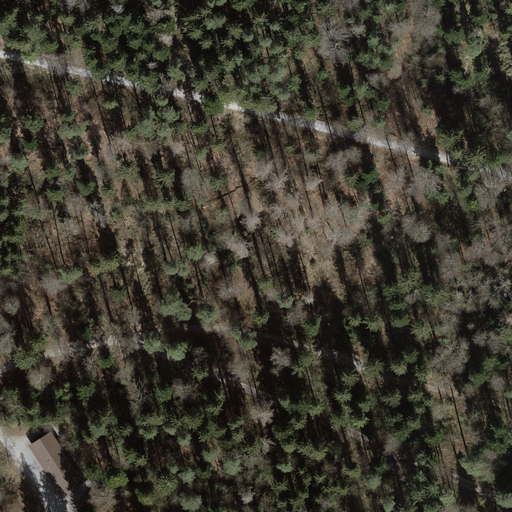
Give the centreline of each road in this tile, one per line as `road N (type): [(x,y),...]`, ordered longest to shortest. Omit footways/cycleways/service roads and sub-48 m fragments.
road 1 (track): [(0,53),(511,174)]
road 2 (track): [(511,503),(124,338)]
road 3 (track): [(511,406),(246,331),(124,338)]
road 4 (track): [(124,338),(0,370)]
